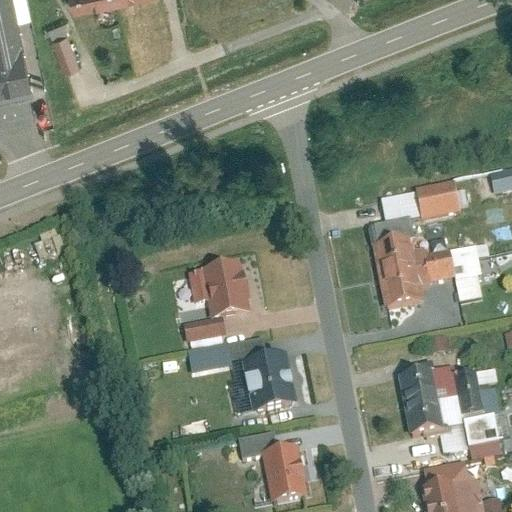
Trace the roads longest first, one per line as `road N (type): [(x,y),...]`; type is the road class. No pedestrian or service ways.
road 1 (residential): [(281,84),(365,511)]
road 2 (secondary): [(281,84),(0,196)]
road 3 (secondary): [(492,0),(281,84)]
